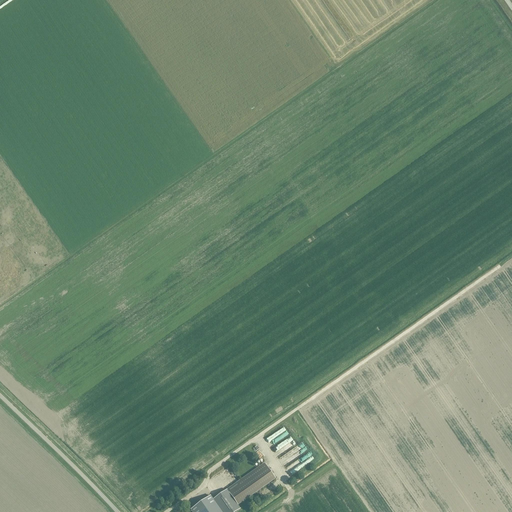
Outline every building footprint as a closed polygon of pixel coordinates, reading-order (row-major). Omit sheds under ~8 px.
[(284,426),(265,439),(270,446),(289,433),(284,426)] [(288,448),(295,444),(291,437),(281,442),(284,447),(286,445),(288,448)] [(304,444),(291,450),(294,458),(308,451),(304,444)] [(305,457),(303,454),(300,457),(302,459),(298,461),(303,468),(314,460),(309,454),(305,457)] [(227,491),(213,500),(211,496),(191,510),(192,511),(236,511),(240,509),(238,505),(275,479),(264,464),(227,490),(227,491)]
